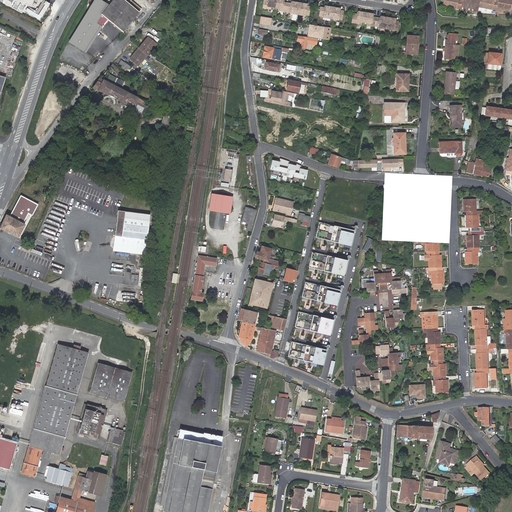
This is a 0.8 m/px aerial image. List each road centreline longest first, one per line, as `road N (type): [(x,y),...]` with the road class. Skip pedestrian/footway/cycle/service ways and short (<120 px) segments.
road 1 (residential): [(0,270),(225,347)]
road 2 (residential): [(257,144),(264,205),(225,347)]
road 3 (residential): [(327,168),(278,367)]
road 4 (residential): [(429,0),(419,177)]
road 5 (residential): [(321,385),(361,223)]
road 6 (unclassified): [(38,147),(135,30)]
road 7 (unknown): [(237,351),(227,428),(203,425),(208,376)]
road 8 (residential): [(252,0),(244,50),(257,144)]
road 9 (tertiary): [(19,135),(72,0)]
road 10 (residential): [(384,492),(287,475),(280,511)]
road 11 (residential): [(351,398),(345,333),(354,301),(384,299)]
